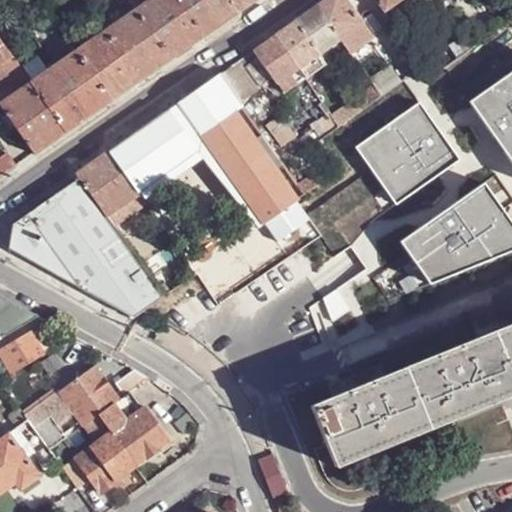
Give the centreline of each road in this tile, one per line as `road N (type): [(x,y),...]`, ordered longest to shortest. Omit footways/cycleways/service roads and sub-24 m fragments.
road 1 (residential): [(295,0),(0,207)]
road 2 (residential): [(0,269),(191,382),(237,448)]
